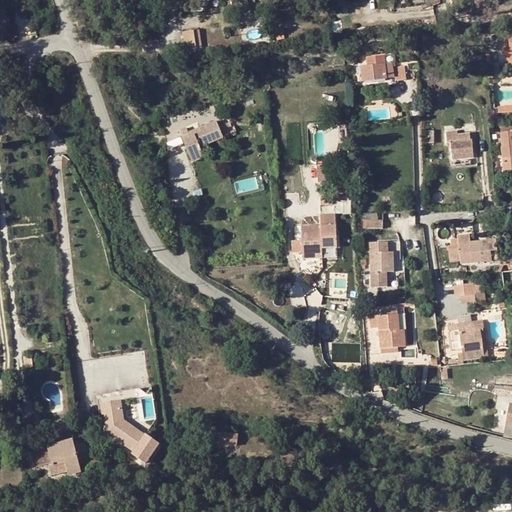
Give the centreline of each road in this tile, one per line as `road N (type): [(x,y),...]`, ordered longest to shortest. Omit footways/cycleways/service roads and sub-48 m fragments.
road 1 (unclassified): [(511,449),(346,391),(176,267),(146,231),(73,41)]
road 2 (track): [(511,490),(236,451)]
